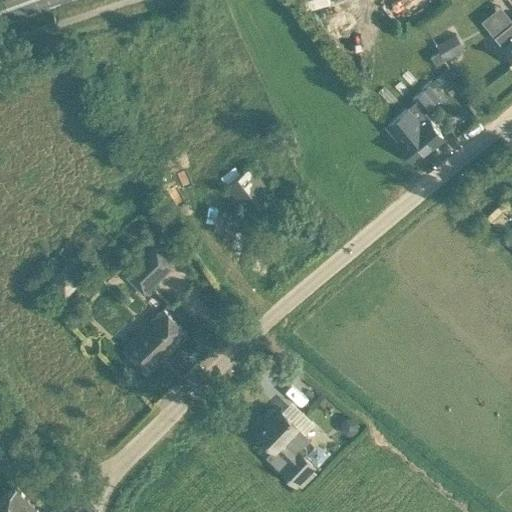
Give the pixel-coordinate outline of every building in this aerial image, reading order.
[(511,16),(510,18),(493,32),(501,42),(501,43),(510,53),(508,54),(510,57),(511,55),(511,16)] [(439,48),(430,53),(436,64),(465,47),(456,32),(436,43),(439,48)] [(443,134),(431,119),(425,111),(441,98),(430,84),(412,98),(414,101),(388,122),(404,141),(400,143),(413,159),(443,134)] [(274,196),(261,180),(249,165),(225,184),(250,215),(274,196)] [(166,275),(143,253),(123,274),(146,296),(166,275)] [(61,257),(39,277),(45,283),(60,299),(66,294),(50,277),(66,263),(61,257)] [(69,290),(82,277),(68,264),(55,277),(69,290)] [(135,336),(123,348),(146,372),(187,332),(175,320),(163,308),(135,336)] [(308,434),(295,421),(281,407),(258,431),(287,460),(280,467),(299,486),(318,466),(304,452),(306,450),(307,446),(304,443),(308,439),(308,434)] [(43,511),(16,485),(2,499),(0,501),(0,511),(43,511)]
